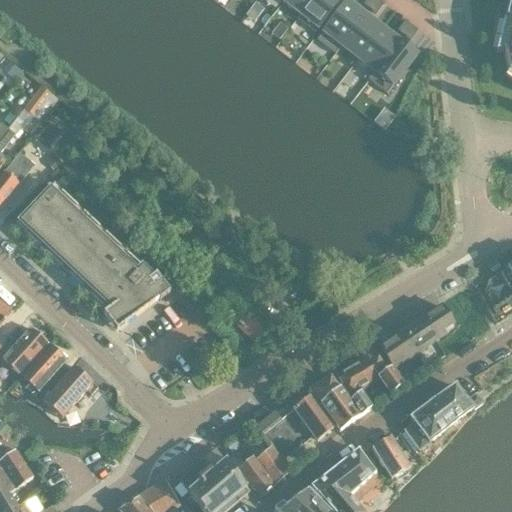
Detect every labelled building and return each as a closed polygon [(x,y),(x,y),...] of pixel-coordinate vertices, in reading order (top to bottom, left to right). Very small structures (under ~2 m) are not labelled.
[(284,0),(282,3),(299,16),(311,0),(284,0)] [(311,0),(299,16),(296,20),(315,34),(340,0),(311,0)] [(375,0),(367,0),(363,5),(369,10),(377,1),(375,0)] [(511,0),(507,0),(508,0),(496,54),(497,55),(503,53),(508,76),(507,76),(506,77),(511,81),(511,0)] [(377,1),(369,10),(375,15),(383,5),(377,1)] [(347,2),(317,42),(335,56),(341,48),(365,17),(347,2)] [(365,17),(341,48),(357,61),(382,30),(365,17)] [(405,22),(397,32),(403,36),(411,27),(405,22)] [(411,27),(403,36),(410,41),(417,32),(411,27)] [(382,30),(357,61),(374,74),(399,42),(382,30)] [(374,74),(368,81),(386,96),(397,81),(399,83),(407,73),(405,72),(417,56),(399,42),(374,74)] [(11,116),(4,124),(9,128),(16,120),(11,116)] [(0,142),(8,132),(7,131),(2,127),(0,128),(0,142)] [(8,132),(0,142),(0,171),(6,163),(0,157),(0,155),(15,137),(8,132)] [(0,210),(34,168),(19,155),(0,179),(0,210)] [(53,187),(16,227),(50,260),(61,269),(68,275),(77,285),(105,310),(107,313),(103,316),(116,334),(159,300),(159,301),(169,293),(155,275),(151,278),(53,187)] [(235,294),(219,311),(253,344),(270,327),(250,307),(235,294)] [(0,326),(11,314),(0,303),(0,326)] [(440,307),(402,331),(415,351),(444,332),(442,329),(453,322),(442,305),(440,306),(440,307)] [(20,377),(48,346),(31,330),(3,362),(20,377)] [(392,366),(393,366),(415,351),(402,331),(379,346),(392,366)] [(20,377),(30,386),(38,394),(66,362),(48,346),(20,377)] [(392,368),(387,371),(373,350),(361,358),(376,382),(380,380),(390,392),(404,384),(392,368)] [(350,396),(376,382),(361,358),(335,374),(350,396)] [(86,392),(91,397),(98,390),(74,367),(42,402),(55,414),(59,419),(74,404),(86,392)] [(358,417),(349,403),(330,377),(309,391),(339,431),(358,417)] [(475,395),(466,402),(454,386),(409,419),(413,424),(403,430),(418,451),(428,444),(427,443),(472,411),(472,412),(482,405),(475,395)] [(349,403),(358,417),(370,407),(360,395),(349,403)] [(276,413),(258,427),(284,460),(313,436),(316,440),(334,426),(311,396),(281,419),(276,413)] [(390,437),(370,448),(389,479),(408,468),(390,437)] [(262,495),(290,470),(272,448),(256,460),(253,457),(245,464),(240,458),(232,463),(239,472),(240,471),(262,495)] [(364,511),(365,511),(350,494),(375,472),(357,449),(311,484),(335,511),(364,511)] [(217,451),(181,480),(207,511),(213,511),(246,486),(217,451)] [(0,481),(2,481),(6,488),(11,495),(33,480),(15,452),(3,461),(1,458),(0,458),(0,481)] [(165,481),(117,511),(167,511),(181,504),(165,481)] [(329,511),(318,501),(320,500),(307,487),(278,511),(329,511)] [(10,497),(11,495),(6,488),(2,491),(0,489),(0,511),(12,511),(18,508),(18,507),(16,505),(15,505),(10,497)] [(18,493),(11,498),(18,507),(25,502),(18,493)]
